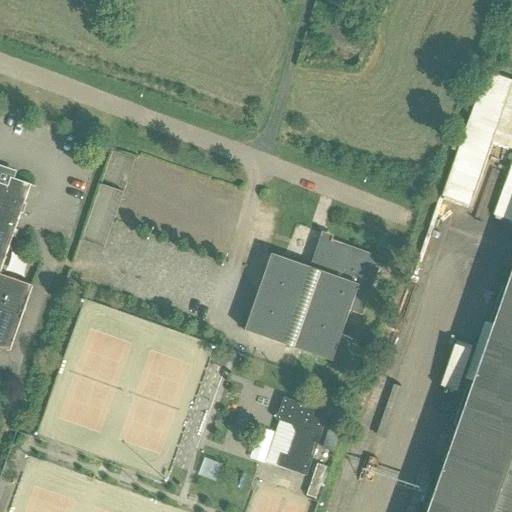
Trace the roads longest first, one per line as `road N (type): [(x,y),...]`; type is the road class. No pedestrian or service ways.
road 1 (residential): [(401,216),(0,64)]
road 2 (unknown): [(259,162),(309,0)]
